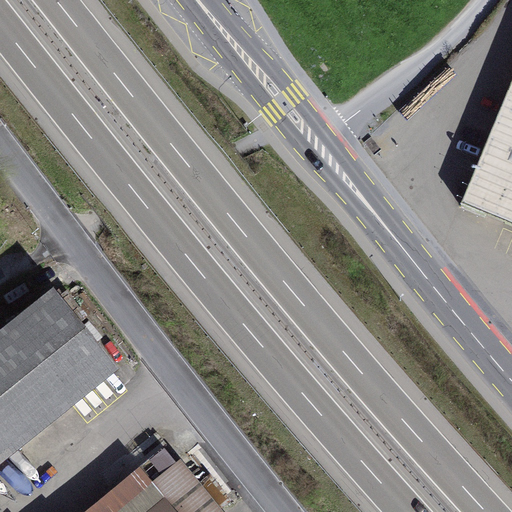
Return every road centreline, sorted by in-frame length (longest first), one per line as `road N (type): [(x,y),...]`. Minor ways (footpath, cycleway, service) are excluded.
road 1 (motorway): [(487,511),(316,318),(57,0)]
road 2 (motorway): [(0,23),(405,511)]
road 3 (residential): [(0,152),(275,511)]
road 4 (primary): [(511,378),(318,145)]
road 5 (residential): [(489,0),(430,60),(318,145)]
road 6 (primary): [(318,145),(197,0)]
